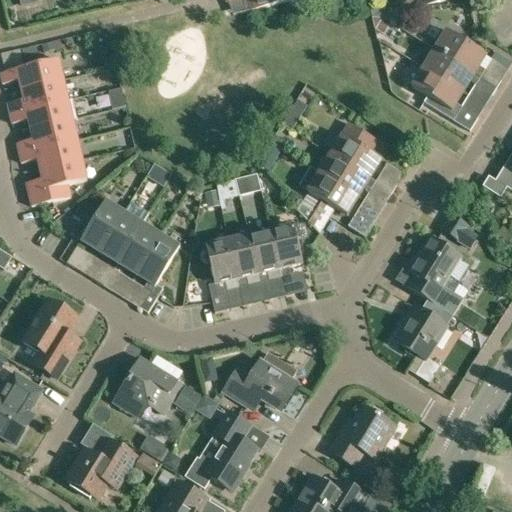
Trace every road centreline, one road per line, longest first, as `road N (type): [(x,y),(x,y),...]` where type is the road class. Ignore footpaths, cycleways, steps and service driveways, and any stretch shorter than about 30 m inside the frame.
road 1 (residential): [(339,309),(439,165),(465,159),(511,98)]
road 2 (residential): [(131,324),(190,342),(339,309)]
road 3 (residential): [(2,175),(18,244),(131,324)]
road 4 (residential): [(29,485),(131,324)]
road 5 (residential): [(254,511),(343,368)]
road 6 (residential): [(473,435),(343,368)]
